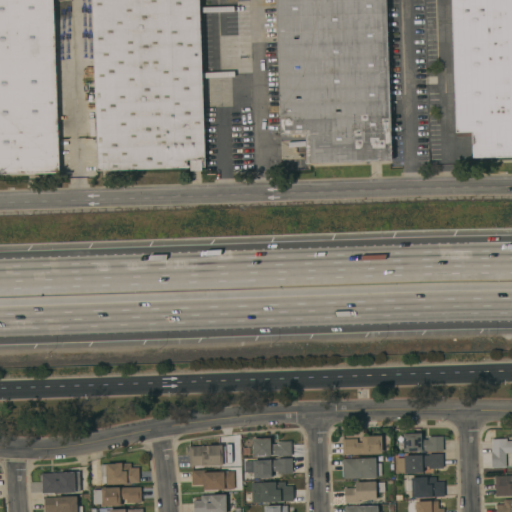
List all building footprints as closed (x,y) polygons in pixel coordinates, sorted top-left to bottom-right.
[(0,0),(52,0),(58,172),(55,172),(55,173),(26,174),(26,173),(0,173),(0,0)] [(202,167),(202,160),(200,160),(201,170),(189,171),(189,160),(186,160),(186,165),(188,165),(188,168),(97,171),(90,0),(198,0),(205,167),(202,167)] [(274,0),(385,0),(391,161),(306,163),(305,134),(280,135),(274,0)] [(511,0),(511,156),(472,158),(471,132),(455,132),(450,0),(511,0)] [(442,451),(428,452),(428,450),(421,450),(421,451),(403,452),(403,450),(398,450),(398,437),(402,437),(402,434),(421,433),(421,434),(422,434),(422,440),(427,439),(427,437),(442,437),(442,451)] [(342,439),(356,439),(356,443),(361,442),(361,437),(363,437),(363,436),(381,436),(381,442),(384,442),(384,452),(381,452),(381,454),(363,454),(360,454),(342,455),(342,439)] [(291,456),(277,457),(277,455),(270,455),(270,456),(252,457),(251,439),(270,438),(270,439),(271,439),(271,444),(276,444),(276,442),(291,441),(291,456)] [(511,453),(505,453),(506,467),(491,468),(490,452),(492,452),(491,439),(506,439),(506,441),(511,441),(511,453)] [(222,465),(189,467),(189,447),(205,446),(221,445),(222,465)] [(442,468),(428,469),(428,466),(423,466),(423,472),(422,472),(422,473),(404,473),(404,471),(396,472),(396,458),(403,458),(403,456),(421,455),(421,456),(428,456),(428,454),(442,454),(442,468)] [(292,473),(277,473),(277,471),(272,471),(272,477),(271,477),(271,478),(253,478),(253,472),(244,472),(244,461),(252,461),(252,460),(270,460),(276,460),(276,459),(291,458),(292,473)] [(342,459),(354,459),(354,458),(375,458),(375,463),(380,463),(381,476),(376,476),(376,478),(343,479),(342,459)] [(139,483),(126,484),(105,485),(105,483),(101,483),(101,477),(100,477),(100,465),(105,465),(105,464),(114,463),(121,463),(121,464),(130,463),(131,468),(138,468),(139,483)] [(234,489),(203,490),(202,485),(192,485),(191,471),(206,470),(206,472),(233,471),(234,489)] [(41,474),(58,473),(58,472),(79,471),(79,491),(74,491),(74,493),(42,494),(41,474)] [(494,476),(511,476),(511,475),(511,495),(495,496),(494,476)] [(410,478),(420,477),(426,477),(427,477),(435,477),(435,482),(443,481),(444,497),(432,497),(432,498),(411,498),(410,478)] [(344,489),(355,488),(355,482),(375,481),(376,500),(358,500),(358,502),(344,503),(344,489)] [(284,482),(284,486),(292,486),(293,501),(252,503),(251,483),(284,482)] [(376,492),(376,483),(384,482),(384,492),(376,492)] [(140,502),(126,503),(126,499),(121,499),(121,505),(120,505),(120,506),(101,506),(101,504),(93,504),(92,490),(101,490),(100,488),(140,487),(140,502)] [(225,511),(193,511),(193,500),(200,500),(200,495),(225,494),(225,511)] [(44,511),(44,498),(56,498),(56,497),(76,496),(76,506),(82,506),(82,511),(44,511)] [(511,511),(495,511),(495,505),(503,504),(503,500),(511,500),(511,511)] [(415,511),(415,502),(438,501),(438,509),(443,509),(443,511),(415,511)]
